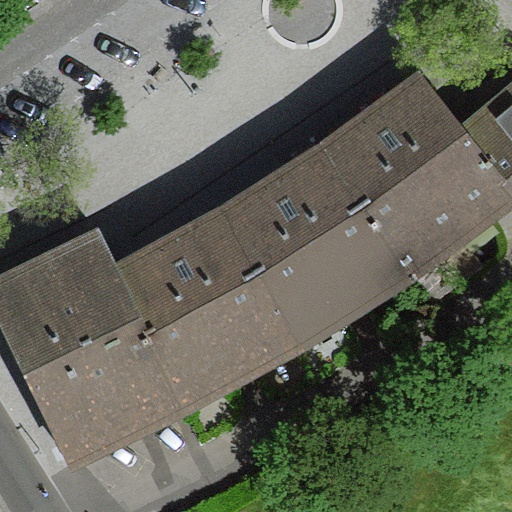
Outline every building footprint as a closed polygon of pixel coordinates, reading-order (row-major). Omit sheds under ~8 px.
[(422,76),(324,150),(402,262),(508,188),(466,133),(422,76)] [(511,93),(466,133),(508,188),(511,193),(511,93)] [(324,150),(224,213),(295,332),(402,262),(324,150)] [(153,252),(119,270),(180,396),(295,332),(224,213),(153,252)] [(100,236),(0,283),(0,312),(66,451),(180,396),(119,270),(100,236)]
